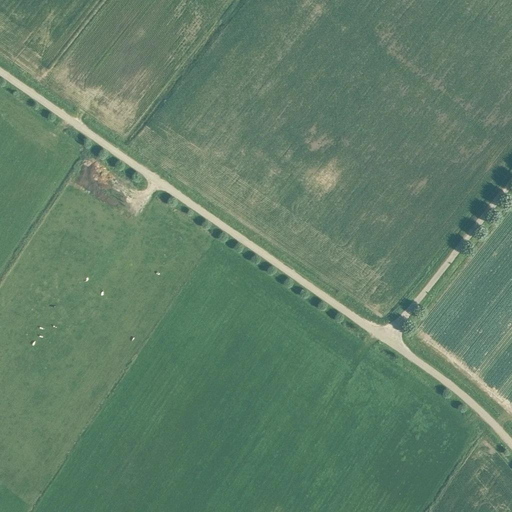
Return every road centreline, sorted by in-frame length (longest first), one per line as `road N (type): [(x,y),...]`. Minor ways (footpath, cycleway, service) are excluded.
road 1 (unclassified): [(387,339),(0,71)]
road 2 (unclassified): [(387,339),(511,183)]
road 3 (unclassified): [(511,449),(387,339)]
